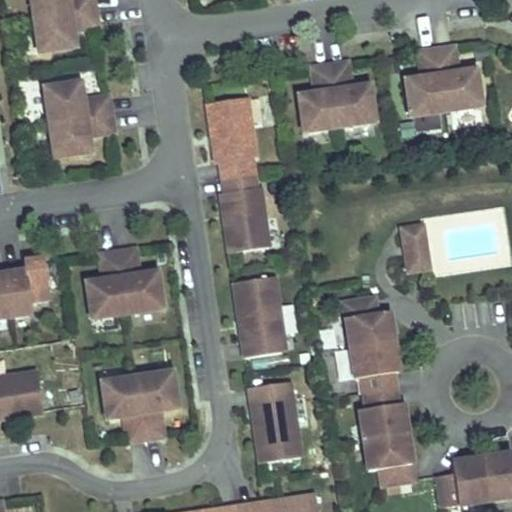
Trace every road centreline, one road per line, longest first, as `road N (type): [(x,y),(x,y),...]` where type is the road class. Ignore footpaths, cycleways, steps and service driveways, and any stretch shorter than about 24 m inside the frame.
road 1 (residential): [(0,467),(45,462),(103,488),(191,476),(215,464),(225,438),(181,173)]
road 2 (residential): [(386,0),(164,28)]
road 3 (residential): [(511,406),(483,427),(449,419),(434,387),(450,355),(484,348),(511,370)]
road 4 (residential): [(0,202),(181,173)]
road 5 (residential): [(181,173),(164,28)]
